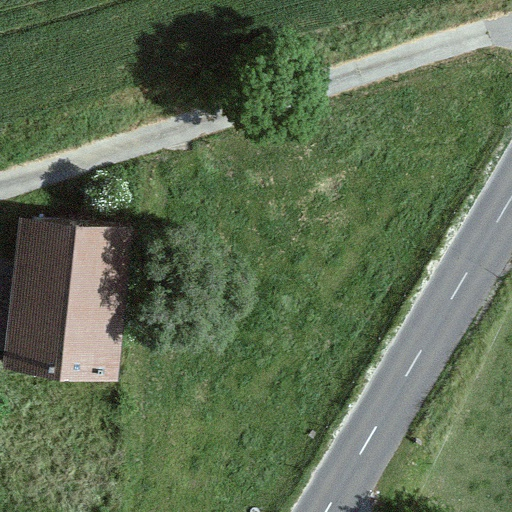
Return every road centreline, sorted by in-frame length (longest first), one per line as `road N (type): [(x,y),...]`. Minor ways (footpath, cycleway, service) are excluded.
road 1 (track): [(0,180),(511,36)]
road 2 (tertiary): [(511,187),(319,511)]
